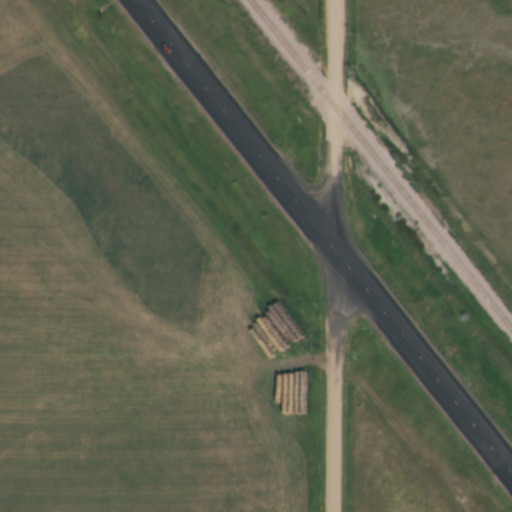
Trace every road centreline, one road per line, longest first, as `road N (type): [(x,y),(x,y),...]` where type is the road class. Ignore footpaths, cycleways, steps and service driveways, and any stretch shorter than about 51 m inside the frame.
road 1 (primary): [(511,479),(130,0)]
road 2 (residential): [(334,511),(331,0)]
